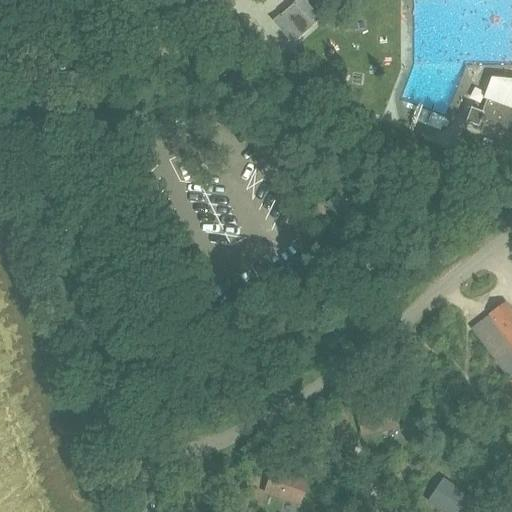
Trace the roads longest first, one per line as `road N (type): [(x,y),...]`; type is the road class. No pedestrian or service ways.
road 1 (unclassified): [(131,463),(228,439),(288,405),(368,352),(511,234)]
road 2 (unclassified): [(131,463),(0,70)]
